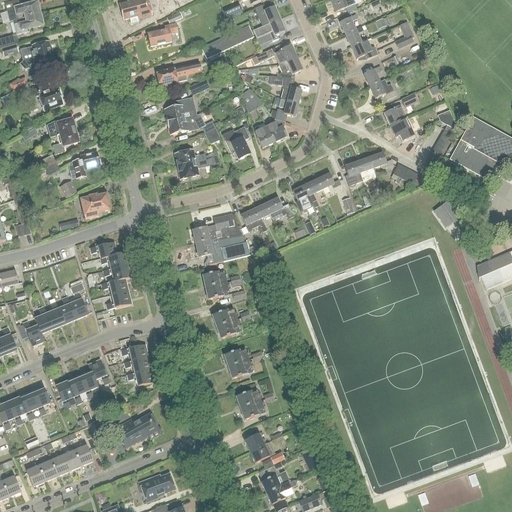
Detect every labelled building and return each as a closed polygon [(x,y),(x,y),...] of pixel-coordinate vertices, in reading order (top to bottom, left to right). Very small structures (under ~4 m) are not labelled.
[(129,0),(130,3),(119,5),(123,21),(129,20),(130,25),(138,23),(137,20),(152,16),(147,0),(129,0)] [(345,9),(345,10),(355,6),(352,0),(332,0),(330,1),(335,13),(345,9)] [(9,23),(12,22),(40,15),(36,3),(21,7),(21,8),(19,9),(17,1),(4,4),(7,15),(9,23)] [(382,7),(380,2),(371,5),(374,10),(382,7)] [(239,6),(223,12),(227,21),(243,14),(239,6)] [(261,7),(254,10),(262,28),(269,25),(279,20),(274,8),(263,12),(261,7)] [(179,14),(166,20),(169,26),(182,20),(179,14)] [(28,31),(43,27),(40,15),(12,22),(16,36),(29,33),(28,31)] [(350,19),(339,24),(345,36),(355,32),(355,31),(351,23),(358,20),(356,16),(349,19),(350,19)] [(386,19),(376,23),(379,31),(386,28),(386,27),(389,26),(386,19)] [(232,20),(226,23),(228,29),(235,26),(232,20)] [(262,28),(253,32),(257,41),(269,35),(272,43),(278,40),(276,37),(285,33),(279,20),(269,25),(262,28)] [(176,26),(167,28),(164,28),(165,31),(147,36),(150,48),(171,43),(169,35),(177,33),(176,26)] [(248,28),(200,49),(206,61),(253,39),(248,28)] [(345,36),(351,48),(361,44),(357,35),(363,32),(361,28),(355,31),(355,32),(345,36)] [(0,50),(18,46),(16,37),(0,40),(0,50)] [(410,37),(395,43),(398,51),(413,44),(410,37)] [(367,41),(361,44),(351,48),(356,61),(364,57),(366,61),(377,56),(374,48),(371,49),(367,41)] [(32,47),(32,49),(22,51),(24,62),(51,56),(48,44),(32,47)] [(17,46),(3,51),(5,59),(20,54),(17,46)] [(276,54),(282,66),(296,59),(291,47),(276,54)] [(271,51),(244,63),(247,70),(275,58),(271,51)] [(37,71),(54,68),(51,56),(24,62),(22,62),(19,65),(25,71),(29,69),(29,67),(30,66),(36,65),(37,71)] [(302,71),(296,59),(282,66),(278,68),(281,75),(279,75),(279,80),(293,81),(294,75),(302,71)] [(187,83),(185,77),(201,73),(199,64),(174,70),(173,69),(155,73),(159,89),(177,85),(187,83)] [(373,70),(373,71),(363,76),(369,88),(379,83),(375,75),(381,72),(379,67),(373,70)] [(13,94),(29,87),(30,86),(27,79),(10,85),(13,94)] [(293,90),(293,81),(279,80),(270,79),(269,87),(283,88),(283,90),(283,91),(281,101),(297,106),(301,92),(293,90)] [(383,96),(385,101),(395,97),(391,89),(388,90),(384,81),(379,83),(369,88),(375,100),(383,96)] [(205,83),(189,90),(192,98),(209,90),(205,83)] [(40,86),(31,90),(34,98),(38,96),(43,111),(62,104),(59,96),(60,95),(58,89),(57,90),(56,89),(47,92),(46,91),(42,92),(40,86)] [(32,94),(29,87),(13,94),(13,95),(12,92),(7,94),(8,97),(2,100),(5,107),(22,101),(20,98),(32,94)] [(438,87),(431,90),(434,96),(440,93),(438,87)] [(262,107),(249,91),(241,95),(247,116),(262,107)] [(418,104),(414,96),(401,101),(405,110),(418,104)] [(164,111),(167,124),(194,118),(195,118),(196,117),(195,112),(193,112),(191,101),(182,103),(182,102),(171,104),(172,110),(164,111)] [(286,116),(294,119),(297,106),(281,101),(278,110),(284,111),(284,113),(277,112),(277,113),(272,112),(270,117),(274,121),(284,124),(284,123),(286,116)] [(383,114),(389,127),(399,122),(406,119),(399,106),(393,109),(393,110),(383,114)] [(241,108),(236,111),(239,116),(244,114),(241,108)] [(446,127),(446,126),(456,132),(457,130),(449,112),(437,117),(439,122),(446,127)] [(202,130),(205,135),(215,130),(211,123),(204,126),(199,116),(196,117),(195,118),(194,118),(167,124),(170,137),(187,133),(188,135),(196,133),(202,130)] [(487,181),(498,163),(511,159),(511,140),(473,119),(450,160),(487,181)] [(73,125),(72,121),(56,125),(55,120),(46,124),(48,131),(50,139),(57,137),(75,132),(74,130),(75,130),(74,124),(73,125)] [(283,126),(284,124),(274,121),(273,125),(266,128),(274,144),(286,139),(282,130),(283,126)] [(404,131),(399,122),(389,127),(395,139),(404,135),(406,140),(410,138),(407,131),(404,131)] [(274,144),(266,128),(265,125),(255,130),(257,140),(262,149),(274,144)] [(446,127),(443,131),(453,137),(456,132),(446,126),(446,127)] [(234,133),(233,131),(222,136),(230,154),(234,152),(238,161),(250,155),(244,142),(249,139),(245,130),(244,128),(234,133)] [(27,143),(39,136),(36,130),(23,138),(27,143)] [(205,135),(210,145),(219,140),(215,130),(205,135)] [(450,141),(453,137),(443,131),(441,135),(450,141)] [(78,144),(77,139),(78,139),(76,134),(75,134),(75,132),(57,137),(59,145),(52,147),(55,156),(64,154),(63,148),(78,144)] [(441,135),(438,140),(448,146),(450,141),(441,135)] [(445,150),(448,146),(438,140),(435,145),(445,150)] [(442,155),(445,150),(435,145),(433,149),(442,155)] [(439,160),(442,155),(433,149),(430,154),(439,160)] [(174,155),(177,168),(205,162),(215,157),(213,154),(204,158),(204,156),(194,159),(192,152),(174,155)] [(72,163),(73,166),(68,167),(71,181),(86,178),(84,171),(100,168),(99,166),(101,166),(99,161),(98,161),(96,154),(81,157),(81,160),(72,163)] [(369,159),(372,169),(383,166),(384,169),(392,166),(391,161),(385,163),(382,154),(369,159)] [(437,164),(439,160),(430,154),(427,159),(437,164)] [(41,163),(45,170),(57,164),(54,157),(41,163)] [(213,171),(221,169),(215,157),(205,162),(177,168),(180,181),(198,177),(196,170),(207,168),(212,167),(213,171)] [(360,174),(359,174),(361,181),(362,181),(366,179),(364,173),(372,169),(369,159),(356,164),(360,174)] [(427,159),(424,164),(434,169),(437,164),(427,159)] [(61,171),(57,164),(45,170),(49,178),(61,171)] [(360,174),(356,164),(344,168),(347,178),(349,185),(354,184),(351,177),(359,174),(360,174)] [(392,175),(397,178),(402,168),(397,165),(392,175)] [(397,178),(401,180),(407,170),(402,168),(397,178)] [(402,181),(406,183),(411,173),(407,170),(401,180),(402,181)] [(408,184),(411,185),(416,175),(411,173),(406,183),(408,184)] [(328,175),(316,181),(320,191),(330,187),(332,189),(340,186),(338,181),(332,184),(328,175)] [(421,178),(416,175),(411,185),(413,186),(416,188),(421,178)] [(9,186),(13,197),(19,196),(14,178),(4,181),(6,187),(9,186)] [(312,195),(320,191),(316,181),(304,186),(309,197),(308,197),(311,204),(315,202),(312,195)] [(78,195),(72,183),(60,189),(67,201),(78,195)] [(309,197),(304,186),(291,192),(296,202),(294,203),(300,215),(306,213),(303,207),(311,204),(308,197),(309,197)] [(110,209),(109,205),(107,204),(105,195),(97,197),(97,196),(87,198),(88,199),(80,201),(84,221),(98,219),(97,215),(109,212),(109,210),(110,209)] [(287,205),(281,208),(277,199),(265,205),(269,215),(273,222),(285,216),(288,223),(295,220),(287,205)] [(354,214),(349,199),(343,201),(347,216),(354,214)] [(433,213),(445,230),(454,223),(459,230),(467,224),(458,211),(461,209),(457,202),(453,205),(450,201),(433,213)] [(256,221),(259,228),(262,234),(267,232),(261,219),(269,215),(265,205),(252,211),(257,221),(256,221)] [(257,221),(252,211),(240,217),(245,227),(244,227),(247,233),(251,231),(259,228),(256,221),(257,221)] [(194,244),(194,245),(216,240),(216,242),(242,237),(237,227),(233,227),(230,215),(212,220),(214,227),(191,232),(192,238),(191,238),(192,244),(194,244)] [(321,222),(324,229),(329,226),(326,220),(321,222)] [(77,221),(69,223),(70,229),(79,227),(77,221)] [(315,233),(310,222),(304,224),(309,236),(315,233)] [(32,236),(28,225),(22,227),(16,228),(20,240),(32,236)] [(216,242),(216,240),(194,245),(197,259),(207,256),(207,260),(205,263),(206,266),(249,256),(246,244),(244,245),(243,238),(242,237),(216,242)] [(100,260),(115,256),(113,245),(89,250),(90,255),(98,254),(100,260)] [(263,257),(270,253),(266,246),(259,250),(263,257)] [(490,260),(498,256),(495,250),(487,254),(490,260)] [(480,282),(479,279),(480,278),(486,292),(487,292),(486,291),(511,280),(511,253),(478,268),(477,266),(479,282),(480,282)] [(126,267),(123,255),(115,256),(100,260),(99,261),(100,266),(108,264),(110,271),(126,267)] [(113,283),(124,281),(129,280),(126,267),(110,271),(102,273),(103,278),(111,276),(113,283)] [(14,272),(0,275),(0,286),(1,289),(17,285),(14,272)] [(201,277),(204,289),(227,284),(224,274),(218,275),(217,273),(201,277)] [(96,288),(93,275),(87,277),(90,289),(96,288)] [(124,281),(113,283),(100,286),(101,291),(109,289),(111,297),(127,293),(124,281)] [(230,296),(227,284),(204,289),(207,301),(230,296)] [(81,286),(70,290),(72,296),(78,294),(83,292),(81,286)] [(244,291),(231,295),(233,301),(246,298),(244,291)] [(111,297),(112,304),(104,306),(106,311),(129,305),(127,293),(111,297)] [(75,304),(69,306),(75,321),(87,317),(78,294),(72,296),(75,304)] [(64,309),(58,311),(64,326),(75,321),(69,306),(66,299),(61,301),(64,309)] [(49,306),(52,313),(45,316),(52,331),(64,326),(58,311),(54,304),(50,305),(49,306)] [(35,321),(37,328),(41,335),(52,331),(45,316),(42,308),(38,310),(41,318),(35,321)] [(234,311),(227,314),(226,311),(210,317),(215,329),(237,321),(234,311)] [(219,340),(241,332),(237,321),(215,329),(219,340)] [(27,323),(17,327),(22,340),(27,338),(30,347),(43,342),(40,335),(41,335),(37,328),(30,331),(27,323)] [(1,331),(4,339),(0,340),(0,348),(3,356),(15,351),(6,329),(1,331)] [(147,359),(144,347),(120,352),(122,358),(130,355),(132,362),(147,359)] [(227,369),(249,362),(246,352),(239,354),(238,351),(222,356),(227,369)] [(147,359),(132,362),(123,364),(125,370),(133,368),(135,375),(150,371),(147,359)] [(93,381),(100,378),(103,386),(108,384),(99,362),(87,367),(90,374),(90,373),(93,381)] [(252,373),(249,362),(227,369),(230,380),(252,373)] [(150,371),(135,375),(126,377),(127,382),(136,380),(138,387),(153,384),(150,371)] [(90,374),(78,378),(85,393),(88,401),(93,399),(90,391),(96,388),(93,381),(90,373),(90,374)] [(67,383),(73,398),(76,406),(81,404),(78,396),(85,393),(78,378),(67,383)] [(64,411),(69,409),(66,401),(73,398),(67,383),(55,388),(64,411)] [(30,395),(36,410),(40,417),(44,415),(41,408),(49,404),(43,390),(30,395)] [(239,410),(260,402),(256,390),(250,392),(235,397),(239,410)] [(19,400),(25,414),(28,422),(33,420),(30,412),(36,410),(30,395),(19,400)] [(7,405),(13,419),(16,427),(21,425),(18,417),(25,414),(19,400),(7,405)] [(120,402),(113,405),(116,411),(123,407),(120,402)] [(258,416),(264,414),(260,402),(239,410),(243,422),(259,416),(258,416)] [(7,405),(0,407),(0,420),(5,432),(10,430),(7,422),(13,419),(7,405)] [(133,423),(131,420),(114,430),(125,450),(146,438),(147,439),(159,433),(148,415),(133,423)] [(100,424),(100,422),(90,426),(100,449),(109,445),(103,431),(109,429),(106,422),(100,424)] [(74,435),(67,438),(69,443),(76,440),(74,435)] [(249,454),(266,446),(263,441),(261,442),(258,436),(243,443),(249,454)] [(69,443),(67,438),(62,440),(66,449),(71,447),(69,443)] [(50,445),(44,448),(46,453),(53,451),(50,445)] [(249,454),(254,465),(274,456),(269,445),(266,446),(249,454)] [(80,468),(92,463),(86,448),(74,453),(80,468)] [(301,456),(308,472),(321,467),(314,451),(301,456)] [(62,458),(68,473),(80,468),(74,453),(62,458)] [(281,454),(270,459),(273,465),(273,466),(284,461),(281,454)] [(49,463),(56,478),(68,473),(62,458),(49,463)] [(270,459),(263,463),(266,469),(273,465),(270,459)] [(37,468),(44,483),(56,478),(49,463),(37,468)] [(37,468),(25,473),(32,488),(44,483),(37,468)] [(284,473),(260,484),(265,495),(282,488),(290,484),(284,473)] [(174,491),(168,475),(160,478),(159,476),(141,483),(148,503),(158,499),(157,499),(164,496),(164,495),(174,491)] [(317,480),(322,492),(331,488),(326,476),(317,480)] [(7,498),(19,493),(13,478),(1,483),(7,498)] [(282,488),(265,495),(270,507),(293,496),(291,490),(296,487),(294,482),(290,484),(282,488)] [(317,495),(298,503),(300,509),(301,511),(308,511),(322,507),(319,501),(317,495)]
